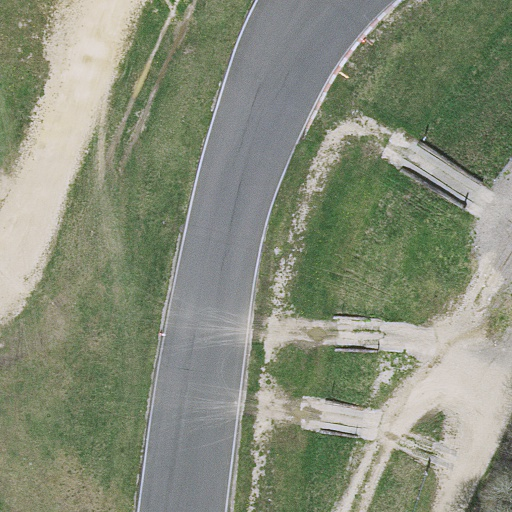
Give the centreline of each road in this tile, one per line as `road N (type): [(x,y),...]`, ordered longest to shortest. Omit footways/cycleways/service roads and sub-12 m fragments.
road 1 (track): [(511,226),(427,166),(380,145),(346,151),(319,185),(274,511)]
road 2 (track): [(105,0),(0,230)]
road 3 (track): [(362,511),(456,353)]
road 4 (track): [(456,353),(298,342)]
road 5 (track): [(456,353),(511,219)]
road 6 (track): [(511,399),(460,511)]
road 7 (track): [(407,435),(287,422)]
